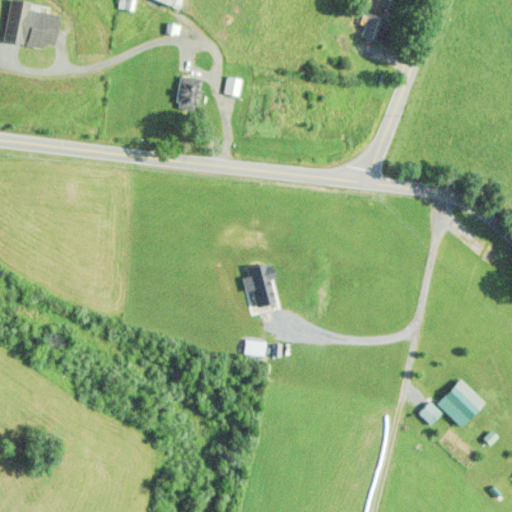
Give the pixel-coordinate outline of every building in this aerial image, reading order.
[(9,0),(3,40),(53,49),(59,13),(38,10),(39,7),(31,6),(32,1),(24,0),(9,0)] [(133,0),(118,0),(118,8),(133,9),(133,0)] [(156,0),(177,10),(181,0),(156,0)] [(392,32),(383,25),(386,22),(374,12),(360,29),(381,45),(392,32)] [(241,78),(227,75),(223,92),(238,95),(241,78)] [(177,108),(198,108),(198,77),(177,77),(177,108)] [(458,379),(435,403),(461,427),(484,403),(458,379)] [(440,413),(427,401),(416,413),(429,424),(440,413)]
